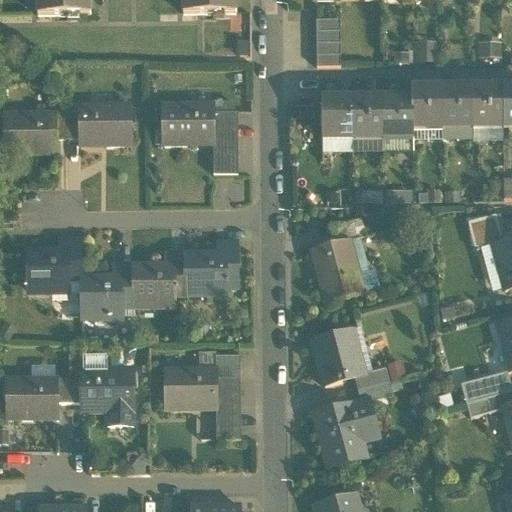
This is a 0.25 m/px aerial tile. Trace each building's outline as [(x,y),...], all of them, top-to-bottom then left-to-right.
[(38,0),(38,19),(91,18),(90,0),(38,0)] [(183,0),(184,15),(237,15),(236,0),(183,0)] [(316,70),(340,70),(339,23),(315,23),(316,70)] [(436,46),(413,46),(413,67),(436,67),(436,46)] [(501,46),(478,46),(478,62),(502,62),(501,46)] [(443,127),(473,127),(472,90),(442,91),(443,127)] [(473,127),(503,127),(502,90),(472,90),(473,127)] [(511,90),(502,90),(503,127),(511,126),(511,90)] [(413,128),(443,127),(442,91),(412,91),(412,101),(413,128)] [(413,139),(413,128),(412,101),(382,102),(383,139),(413,139)] [(322,140),(353,140),(352,102),(321,102),(322,140)] [(353,140),(383,139),(382,102),(352,102),(353,140)] [(213,109),(213,117),(234,117),(234,104),(213,104),(213,109)] [(107,151),(131,151),(130,109),(79,110),(79,118),(80,143),(80,145),(107,145),(107,151)] [(163,149),(187,149),(187,144),(213,144),(213,117),(213,109),(163,109),(163,149)] [(213,149),(213,167),(239,167),(239,117),(234,117),(213,117),(213,144),(213,149)] [(5,159),(29,159),(29,153),(56,153),(56,143),(55,118),(5,119),(5,159)] [(56,143),(68,143),(67,118),(55,118),(56,143)] [(79,118),(67,118),(68,143),(80,143),(79,118)] [(443,145),(443,127),(413,128),(413,139),(413,145),(443,145)] [(473,145),(473,127),(443,127),(443,145),(473,145)] [(503,146),(503,127),(473,127),(473,145),(473,146),(503,146)] [(383,157),(383,139),(353,140),(353,157),(383,157)] [(413,145),(413,139),(383,139),(383,157),(413,156),(413,145)] [(353,157),(353,140),(322,140),(322,157),(353,157)] [(239,180),(239,167),(213,167),(213,180),(214,180),(239,180)] [(494,202),(503,202),(503,185),(503,181),(494,181),(494,202)] [(503,203),(511,203),(511,185),(503,185),(503,202),(503,203)] [(413,194),(385,195),(386,208),(413,207),(413,194)] [(442,207),(442,194),(427,195),(427,207),(442,207)] [(383,208),(383,195),(355,195),(355,208),(383,208)] [(459,195),(444,195),(444,207),(460,207),(459,195)] [(469,226),(475,254),(480,252),(493,249),(493,248),(502,245),(495,219),(469,226)] [(330,232),(334,249),(348,245),(348,246),(361,242),(366,241),(361,223),(330,232)] [(370,274),(361,242),(348,246),(357,278),(370,274)] [(511,293),(511,242),(502,245),(493,248),(493,249),(505,293),(506,295),(511,293)] [(69,275),(80,275),(80,245),(67,245),(68,256),(68,275),(69,275)] [(325,306),(326,307),(362,297),(357,278),(348,246),(348,245),(334,249),(311,255),(318,279),(320,278),(327,305),(325,306)] [(225,258),(225,276),(227,276),(238,275),(238,247),(225,247),(225,258)] [(492,296),(505,293),(493,249),(480,252),(492,296)] [(50,298),(69,298),(69,275),(68,275),(68,256),(26,257),(27,294),(50,294),(50,298)] [(209,296),(209,301),(227,300),(227,293),(238,293),(238,276),(238,275),(227,276),(225,276),(225,258),(185,259),(185,285),(186,297),(209,296)] [(173,269),(173,285),(175,285),(185,285),(185,259),(173,259),(173,269)] [(133,270),(134,299),(134,309),(157,309),(157,313),(175,313),(175,285),(173,285),(173,269),(133,270)] [(123,300),(134,299),(133,270),(121,270),(121,282),(122,300),(123,300)] [(376,273),(370,274),(357,278),(362,297),(381,292),(376,273)] [(123,324),(123,319),(123,300),(122,300),(121,282),(81,283),(81,320),(103,320),(103,324),(123,324)] [(134,299),(123,300),(123,319),(134,319),(134,313),(134,309),(134,299)] [(17,332),(5,325),(0,334),(0,340),(9,346),(17,332)] [(511,325),(499,329),(511,376),(511,375),(511,325)] [(511,376),(499,329),(496,330),(508,376),(511,376)] [(362,333),(353,335),(358,352),(354,353),(361,379),(373,375),(362,333)] [(312,345),(324,390),(355,382),(355,380),(361,379),(354,353),(358,352),(353,335),(312,345)] [(215,373),(215,360),(215,355),(198,356),(199,373),(215,373)] [(83,375),(107,374),(107,358),(83,359),(83,375)] [(216,373),(216,382),(239,382),(239,360),(215,360),(215,373),(216,373)] [(31,383),(55,383),(55,369),(31,369),(31,383)] [(355,382),(359,394),(389,386),(385,372),(373,375),(361,379),(355,380),(355,382)] [(165,415),(190,414),(191,408),(216,408),(216,406),(216,393),(216,382),(216,373),(215,373),(199,373),(165,374),(165,415)] [(107,415),(107,431),(134,430),(133,374),(107,374),(83,375),(81,375),(81,383),(82,407),(82,409),(107,409),(107,415)] [(460,388),(465,408),(511,396),(511,395),(507,376),(460,388)] [(239,393),(239,382),(216,382),(216,393),(239,393)] [(6,426),(31,425),(31,419),(58,419),(58,407),(57,383),(55,383),(31,383),(6,384),(6,426)] [(58,407),(70,407),(69,383),(57,383),(58,407)] [(81,383),(69,383),(70,407),(82,407),(81,383)] [(393,400),(389,386),(359,394),(362,406),(368,404),(369,407),(393,400)] [(240,406),(239,393),(216,393),(216,406),(240,406)] [(511,409),(511,396),(465,408),(469,422),(503,414),(503,412),(511,409)] [(328,471),(328,472),(366,463),(361,445),(378,441),(369,407),(368,404),(362,406),(314,419),(324,456),(328,455),(332,470),(328,471)] [(240,418),(240,406),(216,406),(216,408),(216,414),(216,418),(240,418)] [(509,428),(511,437),(511,409),(503,412),(503,414),(507,429),(509,428)] [(240,432),(240,418),(216,418),(216,432),(240,432)] [(240,444),(240,432),(216,432),(216,445),(217,445),(240,444)] [(315,511),(357,511),(354,500),(315,511)]
